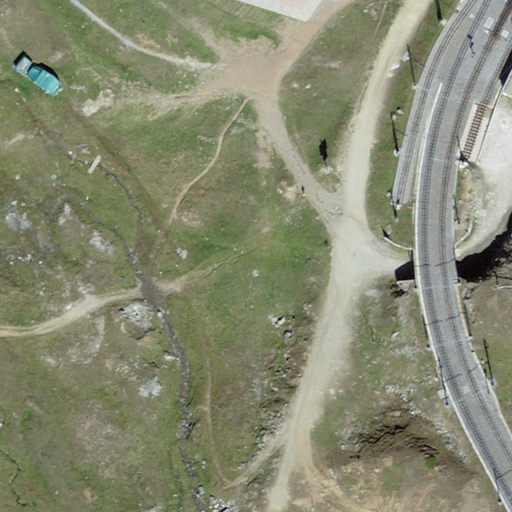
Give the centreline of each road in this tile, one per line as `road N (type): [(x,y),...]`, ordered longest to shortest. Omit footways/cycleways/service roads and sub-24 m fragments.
road 1 (track): [(345,215),(374,81),(417,0)]
road 2 (track): [(511,196),(492,232),(455,254),(376,255),(345,215)]
road 3 (track): [(263,83),(306,183),(316,197),(347,206)]
